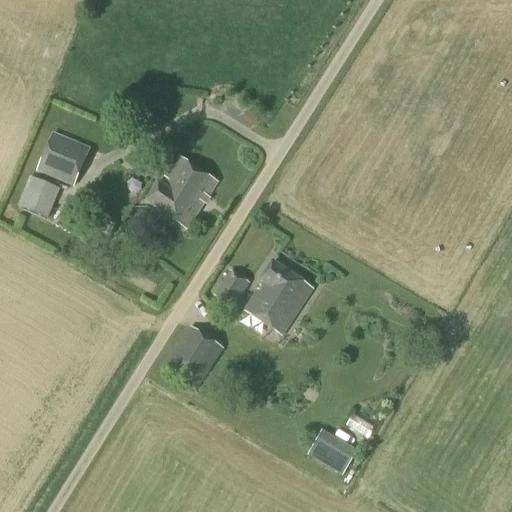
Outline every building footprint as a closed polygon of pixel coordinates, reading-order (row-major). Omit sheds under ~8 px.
[(73,187),(88,150),(52,135),(36,172),(73,187)] [(203,207),(217,185),(178,159),(160,186),(158,184),(145,204),(186,231),(203,207)] [(46,221),(59,190),(29,178),(16,208),(46,221)] [(281,338),(312,291),(271,263),(258,281),(264,285),(245,313),(281,338)] [(233,310),(248,286),(227,273),(212,297),(233,310)] [(195,392),(222,351),(188,329),(161,369),(195,392)] [(324,468),(339,443),(320,431),(310,449),(307,447),(303,454),(306,456),(305,457),(324,468)]
